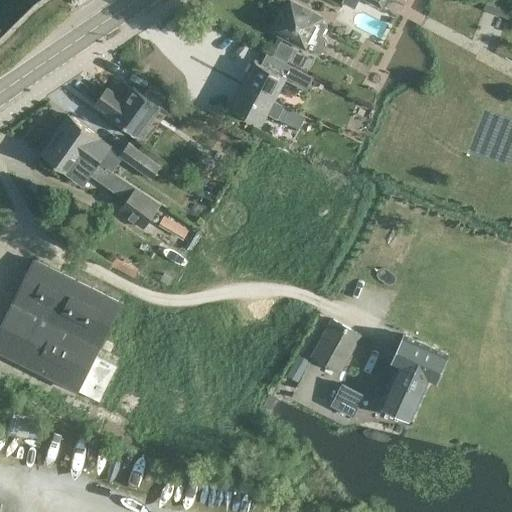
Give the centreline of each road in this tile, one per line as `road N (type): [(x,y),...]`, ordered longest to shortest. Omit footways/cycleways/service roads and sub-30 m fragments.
road 1 (unclassified): [(324,302),(267,293),(174,302),(133,288),(49,234),(0,163)]
road 2 (secondary): [(0,96),(136,0)]
